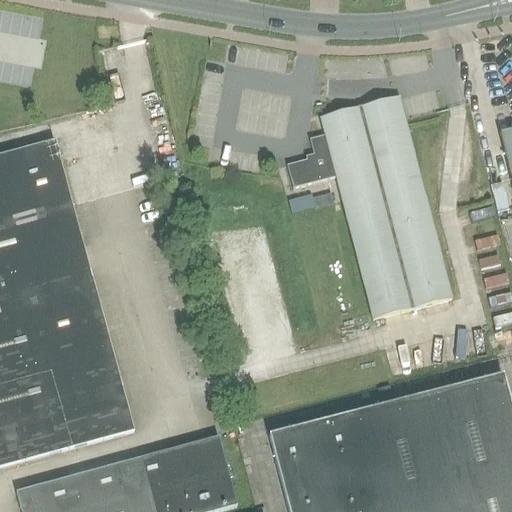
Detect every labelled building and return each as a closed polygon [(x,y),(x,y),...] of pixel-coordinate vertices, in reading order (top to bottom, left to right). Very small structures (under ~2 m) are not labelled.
[(313,161),(286,169),(292,192),(335,180),(373,323),(451,303),(403,122),(397,101),(357,112),(320,122),(324,138),(309,143),(313,161)] [(511,132),(498,136),(511,191),(511,132)] [(0,470),(8,468),(133,434),(54,145),(0,159),(0,470)] [(511,511),(511,417),(502,379),(268,439),(287,511),(511,511)] [(19,511),(225,511),(236,509),(217,440),(15,495),(19,511)]
